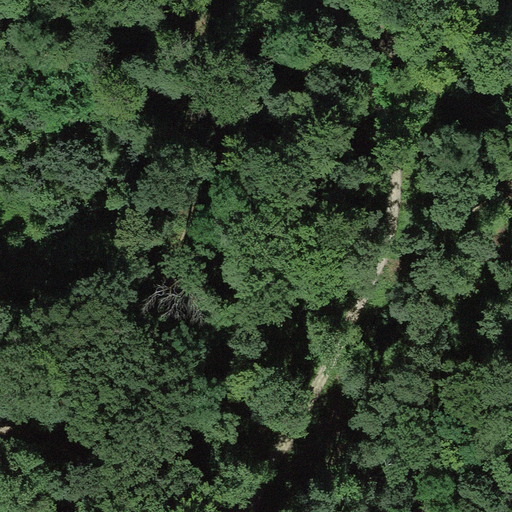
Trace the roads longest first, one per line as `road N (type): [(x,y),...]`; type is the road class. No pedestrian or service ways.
road 1 (track): [(321,0),(372,88),(392,152),(392,206),(355,322),(250,511)]
road 2 (track): [(225,511),(0,430)]
road 3 (track): [(335,0),(511,143)]
